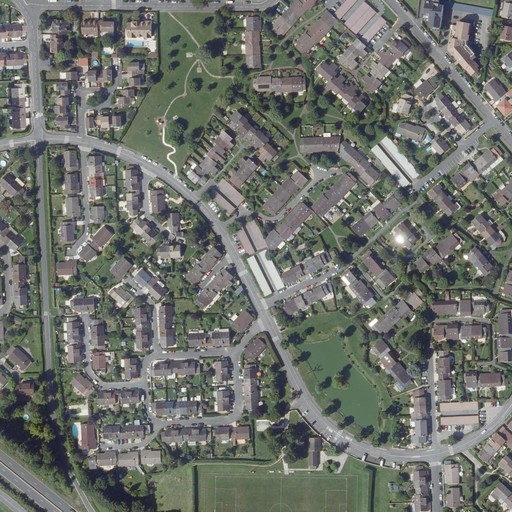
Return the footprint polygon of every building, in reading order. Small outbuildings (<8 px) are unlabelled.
[(308,9),(299,1),(298,0),(297,0),(290,9),(298,17),(301,15),(302,16),(308,9)] [(316,0),(299,0),(299,1),(308,9),(309,10),(314,5),(313,3),(316,0)] [(423,0),(423,7),(440,10),(441,0),(423,0)] [(444,9),(493,17),(495,9),(445,1),(444,9)] [(511,19),(511,3),(506,3),(504,11),(502,18),(511,19)] [(296,19),(298,17),(290,9),(281,18),(291,27),(298,20),(296,19)] [(327,15),(326,14),(321,19),(331,28),(338,21),(329,13),(327,15)] [(284,33),(285,33),(291,27),(281,18),(273,27),(274,28),(272,31),(279,37),(282,34),(282,35),(284,33)] [(318,26),(316,28),(324,36),(331,28),(321,19),(316,25),(318,26)] [(51,27),(54,27),(54,32),(53,32),(53,35),(61,35),(61,21),(52,21),(52,23),(51,23),(51,27)] [(61,21),(61,35),(63,35),(68,35),(68,28),(70,28),(69,21),(61,21)] [(98,37),(98,31),(98,21),(93,21),(93,22),(82,22),(81,34),(93,34),(93,37),(98,37)] [(114,23),(106,22),(102,22),(102,21),(98,21),(98,31),(102,31),(102,32),(108,32),(113,32),(114,32),(114,23)] [(145,21),(145,22),(138,22),(138,37),(144,36),(144,37),(152,37),(152,21),(145,21)] [(247,32),(259,32),(261,32),(260,24),(259,24),(259,21),(247,21),(247,32)] [(468,44),(468,40),(469,40),(470,34),(471,23),(460,21),(459,26),(454,25),(453,28),(450,49),(452,49),(456,54),(455,55),(467,69),(468,68),(474,75),(480,70),(478,68),(480,66),(475,60),(472,57),(475,55),(476,54),(468,44)] [(138,22),(132,22),(132,23),(128,23),(128,36),(129,37),(137,37),(138,37),(138,22)] [(4,30),(1,30),(1,38),(4,38),(4,37),(12,37),(11,25),(4,26),(4,30)] [(11,25),(12,37),(12,38),(15,37),(15,36),(21,36),(21,35),(26,35),(26,26),(21,26),(21,25),(11,25)] [(501,39),(511,41),(511,27),(504,26),(501,39)] [(312,29),(307,35),(316,42),(317,44),(324,36),(316,28),(313,30),(312,29)] [(259,32),(247,32),(246,32),(247,44),(258,43),(258,41),(260,40),(259,32)] [(316,42),(307,35),(306,33),(299,41),(300,42),(295,47),(303,54),(305,51),(306,53),(316,42)] [(63,35),(61,35),(53,35),(53,47),(52,47),(52,53),(63,53),(63,49),(66,49),(66,42),(63,42),(63,35)] [(391,43),(403,54),(406,56),(410,51),(408,49),(411,45),(404,38),(398,44),(394,41),(391,43)] [(364,49),(367,46),(358,39),(353,44),(366,56),(368,53),(364,49)] [(247,56),(260,56),(260,46),(258,47),(258,43),(247,44),(247,56)] [(398,59),(403,54),(391,43),(389,46),(393,49),(391,52),(398,59)] [(353,44),(348,50),(357,57),(359,54),(363,58),(366,56),(353,44)] [(357,57),(348,50),(344,55),(356,66),(358,63),(354,60),(357,57)] [(382,50),(380,52),(393,63),(395,65),(399,60),(398,59),(391,52),(389,51),(386,53),(382,50)] [(379,61),(381,62),(388,69),(393,63),(380,52),(378,55),(382,58),(379,61)] [(511,52),(503,60),(511,69),(511,67),(511,52)] [(6,53),(3,54),(3,62),(6,62),(6,66),(13,66),(12,54),(6,55),(6,53)] [(12,53),(12,54),(13,66),(23,65),(23,64),(27,64),(26,56),(23,56),(23,54),(17,54),(17,53),(12,53)] [(354,69),(356,66),(344,55),(339,61),(347,68),(350,65),(354,69)] [(247,68),(259,68),(259,65),(261,64),(260,56),(247,56),(247,68)] [(88,58),(78,58),(78,66),(88,66),(88,58)] [(336,65),(333,62),(329,67),(324,62),(317,70),(324,77),(336,65)] [(372,64),(373,65),(384,75),(385,74),(389,70),(388,69),(381,62),(378,65),(374,62),(372,64)] [(129,63),(129,67),(129,75),(140,75),(145,74),(145,70),(140,71),(140,63),(129,63)] [(324,77),(330,82),(334,77),(337,74),(334,71),(338,67),(336,65),(324,77)] [(371,73),(374,76),(379,81),(384,75),(373,65),(371,68),(374,70),(371,73)] [(101,81),(108,81),(112,81),(112,70),(104,70),(104,73),(100,74),(101,81)] [(89,82),(93,82),(101,81),(100,74),(97,74),(97,71),(89,71),(89,78),(89,82)] [(68,80),(70,80),(78,80),(78,72),(67,72),(67,80),(68,80)] [(130,87),(136,86),(141,86),(141,78),(140,75),(129,75),(130,83),(130,87)] [(334,77),(330,82),(327,85),(328,85),(333,89),(344,77),(341,75),(337,80),(334,77)] [(382,83),(379,81),(374,76),(371,78),(367,75),(365,77),(377,88),(382,83)] [(272,91),(271,79),(271,77),(261,78),(261,79),(258,79),(258,91),(272,91)] [(340,93),(345,87),(342,84),(346,79),(344,77),(333,89),(338,94),(340,93)] [(365,77),(362,80),(366,83),(364,86),(372,94),(377,88),(365,77)] [(299,80),(299,78),(292,79),(293,92),(303,91),(302,80),(299,80)] [(271,79),(272,91),(272,93),(282,92),(282,80),(278,80),(278,79),(271,79)] [(282,92),(293,92),(292,79),(285,79),(285,80),(282,80),(282,92)] [(425,98),(435,89),(434,89),(438,86),(432,79),(428,81),(427,80),(417,89),(418,90),(416,92),(421,99),(424,97),(425,98)] [(501,85),(500,86),(494,79),(485,87),(495,99),(494,100),(496,103),(504,96),(507,93),(501,85)] [(68,83),(67,83),(57,83),(58,91),(61,91),(61,95),(69,94),(68,86),(68,83)] [(23,84),(14,84),(15,88),(12,88),(12,99),(23,98),(25,98),(25,94),(23,94),(23,84)] [(346,85),(345,87),(340,93),(345,97),(355,86),(353,84),(349,87),(346,85)] [(345,97),(350,102),(355,96),(357,95),(354,92),(358,88),(356,85),(355,86),(345,97)] [(124,97),(131,97),(135,97),(134,90),(136,90),(136,86),(130,87),(127,87),(127,90),(124,90),(124,97)] [(407,116),(412,103),(411,102),(413,97),(403,93),(400,98),(402,99),(397,112),(407,116)] [(441,93),(434,99),(437,103),(444,97),(441,93)] [(58,98),(58,106),(67,106),(69,106),(69,102),(69,94),(61,95),(61,98),(58,98)] [(355,96),(350,102),(349,104),(354,108),(365,97),(362,94),(358,99),(355,96)] [(131,104),(131,97),(124,97),(120,98),(120,100),(120,109),(128,108),(128,104),(131,104)] [(354,108),(360,114),(366,107),(363,103),(367,99),(365,97),(354,108)] [(442,112),(443,112),(452,104),(445,97),(444,97),(437,103),(436,104),(440,108),(440,109),(442,112)] [(17,108),(25,108),(25,104),(24,105),(23,98),(12,99),(12,106),(17,105),(17,108)] [(505,116),(511,110),(511,107),(511,106),(508,102),(505,100),(498,106),(505,116)] [(449,120),(461,110),(459,108),(456,110),(455,109),(456,109),(452,104),(443,112),(447,116),(446,117),(449,120)] [(59,114),(59,118),(67,117),(67,110),(67,106),(58,106),(56,106),(56,114),(59,114)] [(25,111),(25,108),(17,108),(13,109),(13,112),(13,119),(24,119),(24,111),(25,111)] [(360,114),(354,108),(351,112),(357,117),(360,114)] [(463,108),(461,110),(449,120),(451,122),(456,127),(465,119),(460,114),(465,110),(463,108)] [(232,128),(243,116),(237,111),(230,118),(234,121),(230,126),(232,128)] [(110,117),(110,125),(113,124),(114,127),(122,127),(121,116),(117,117),(110,117)] [(241,129),(247,122),(249,121),(243,116),(232,128),(235,130),(238,127),(241,129)] [(69,129),(69,121),(68,117),(67,117),(59,118),(58,118),(58,125),(61,125),(61,129),(69,129)] [(98,117),(90,118),(86,118),(87,129),(95,128),(95,125),(98,125),(98,117)] [(110,128),(110,125),(110,117),(105,117),(98,117),(98,125),(102,125),(102,128),(110,128)] [(13,129),(25,128),(24,122),(26,122),(26,119),(24,119),(13,119),(13,129)] [(463,135),(471,127),(465,119),(456,127),(455,128),(457,130),(458,129),(463,135)] [(247,122),(241,129),(240,130),(243,133),(239,137),(242,139),(243,138),(253,127),(247,122)] [(421,141),(425,130),(422,128),(421,129),(406,124),(400,125),(397,133),(421,141)] [(250,140),(258,132),(253,127),(243,138),(245,140),(248,137),(250,140)] [(265,135),(259,130),(258,132),(252,139),(255,141),(251,145),(254,147),(265,135)] [(225,131),(220,137),(232,148),(234,145),(230,142),(233,139),(225,131)] [(267,143),(270,140),(265,135),(254,147),(256,150),(260,146),(262,148),(267,143)] [(384,144),(390,139),(387,136),(381,141),(384,144)] [(441,155),(449,148),(441,138),(440,139),(438,136),(429,144),(431,147),(432,145),(441,155)] [(215,142),(218,144),(223,149),(226,147),(230,150),(232,148),(220,137),(215,142)] [(315,152),(321,151),(321,150),(325,149),(324,138),(314,139),(315,152)] [(328,151),(339,150),(341,138),(324,138),(325,149),(328,149),(328,151)] [(301,139),(301,150),(307,150),(307,152),(315,152),(314,139),(301,139)] [(387,148),(393,142),(390,139),(384,144),(387,148)] [(342,155),(341,156),(347,161),(356,151),(345,141),(341,145),(341,146),(344,149),(340,153),(342,155)] [(389,150),(395,145),(393,142),(387,148),(389,150)] [(267,143),(262,148),(260,151),(263,154),(259,158),(262,160),(273,148),(267,143)] [(226,157),(223,154),(226,151),(223,149),(218,144),(213,149),(224,159),(226,157)] [(371,150),(371,151),(374,153),(380,148),(377,145),(371,150)] [(391,153),(397,148),(395,145),(389,150),(391,153)] [(482,157),(490,166),(493,169),(507,157),(497,146),(490,152),(489,150),(482,157)] [(271,161),(278,153),(273,148),(262,160),(264,162),(268,158),(271,161)] [(374,153),(376,156),(383,151),(380,148),(374,153)] [(394,156),(400,151),(397,148),(391,153),(394,156)] [(225,160),(224,159),(213,149),(208,155),(209,156),(216,162),(219,159),(223,163),(225,160)] [(77,166),(76,151),(65,151),(66,171),(79,170),(79,166),(77,166)] [(347,161),(352,167),(353,165),(356,167),(364,159),(356,151),(347,161)] [(376,156),(378,158),(379,159),(385,154),(383,151),(376,156)] [(403,154),(400,151),(394,156),(397,159),(403,154)] [(379,159),(379,160),(381,162),(388,156),(385,154),(379,159)] [(399,162),(405,157),(403,154),(397,159),(399,162)] [(91,166),(102,166),(105,166),(105,157),(102,157),(102,156),(91,157),(91,163),(89,163),(90,166),(91,166)] [(217,163),(216,162),(209,156),(204,161),(216,172),(219,170),(215,166),(217,163)] [(381,162),(384,165),(390,160),(388,156),(381,162)] [(260,164),(252,157),(247,162),(244,158),(241,161),(253,171),(260,164)] [(399,162),(402,165),(408,160),(405,157),(399,162)] [(480,175),(490,166),(482,157),(476,162),(476,163),(473,167),(480,175)] [(362,176),(370,167),(371,166),(364,159),(356,167),(358,170),(357,171),(362,176)] [(386,168),(393,163),(390,160),(384,165),(386,168)] [(408,160),(402,165),(404,168),(410,163),(409,161),(408,160)] [(210,171),(214,175),(216,172),(204,161),(199,167),(206,173),(208,174),(210,171)] [(256,174),(253,171),(241,161),(239,163),(243,167),(240,169),(248,177),(251,179),(256,174)] [(389,171),(395,166),(393,163),(386,168),(389,171)] [(410,163),(404,168),(407,171),(413,166),(410,163)] [(206,173),(199,167),(198,165),(193,171),(194,171),(205,182),(208,179),(204,176),(206,173)] [(472,182),(480,175),(473,167),(471,168),(469,165),(463,171),(471,180),(472,182)] [(102,173),(102,166),(91,166),(91,174),(90,174),(90,177),(99,177),(98,174),(102,173)] [(391,174),(398,169),(395,166),(389,171),(391,174)] [(413,166),(407,171),(409,174),(416,169),(413,166)] [(370,167),(362,176),(361,177),(368,183),(369,182),(372,185),(380,176),(370,167)] [(243,182),(248,177),(240,169),(238,173),(234,169),(232,172),(243,182)] [(394,177),(400,172),(398,169),(391,174),(392,174),(394,177)] [(416,169),(409,174),(412,177),(418,172),(416,169)] [(127,181),(138,180),(139,180),(139,176),(137,176),(137,170),(127,170),(127,181)] [(196,184),(196,183),(199,180),(203,184),(205,182),(194,171),(188,177),(196,184)] [(460,189),(471,180),(463,171),(455,177),(457,179),(454,182),(460,189)] [(230,180),(239,188),(243,182),(232,172),(229,174),(233,177),(230,180)] [(301,188),(306,183),(305,181),(307,179),(299,172),(291,179),(300,187),(301,188)] [(403,174),(400,172),(394,177),(397,180),(403,174)] [(415,180),(417,178),(421,175),(418,172),(412,177),(415,180)] [(357,180),(349,173),(345,177),(344,175),(339,181),(349,190),(356,182),(355,182),(357,180)] [(8,174),(1,182),(5,187),(8,190),(16,181),(8,174)] [(67,194),(80,193),(80,190),(78,190),(77,174),(66,175),(67,194)] [(399,183),(406,178),(403,174),(397,180),(399,183)] [(390,177),(396,184),(398,182),(392,175),(390,177)] [(92,187),(103,187),(103,180),(99,180),(99,177),(90,177),(90,180),(92,180),(92,187)] [(19,178),(16,181),(23,187),(26,185),(19,178)] [(226,181),(223,178),(218,184),(220,187),(226,181)] [(300,187),(291,179),(290,178),(282,187),(291,195),(293,192),(294,194),(300,187)] [(399,183),(402,186),(408,180),(406,178),(399,183)] [(138,187),(138,180),(127,181),(128,191),(131,190),(140,190),(139,187),(138,187)] [(408,180),(402,186),(404,189),(411,183),(408,180)] [(15,196),(16,195),(20,198),(26,191),(22,188),(23,187),(16,181),(8,190),(10,192),(11,192),(15,196)] [(342,198),(349,190),(339,181),(334,186),(335,187),(333,190),(342,198)] [(434,198),(445,189),(444,188),(441,190),(437,186),(429,193),(434,198)] [(103,187),(92,187),(90,187),(90,191),(92,191),(92,197),(103,196),(103,187)] [(290,198),(289,197),(291,195),(282,187),(273,196),(283,205),(290,198)] [(503,191),(500,189),(498,190),(508,201),(511,196),(511,194),(506,188),(503,191)] [(216,191),(214,189),(208,195),(211,197),(216,191)] [(445,189),(434,198),(439,205),(447,198),(444,194),(447,192),(445,189)] [(139,200),(139,193),(140,193),(140,190),(131,190),(131,193),(128,193),(128,201),(139,200)] [(325,196),(334,204),(335,206),(342,198),(333,190),(331,192),(330,190),(325,196)] [(508,201),(498,190),(497,192),(499,194),(494,198),(501,206),(508,201)] [(213,199),(219,193),(216,191),(211,197),(213,199)] [(165,211),(164,192),(151,192),(151,196),(153,196),(154,212),(165,211)] [(215,201),(221,195),(219,193),(213,199),(215,201)] [(221,195),(215,201),(218,203),(223,197),(221,195)] [(334,204),(325,196),(323,195),(316,203),(318,204),(313,209),(321,216),(323,214),(324,215),(334,204)] [(396,207),(400,203),(393,195),(383,204),(391,213),(397,208),(396,207)] [(277,212),(283,205),(273,196),(265,205),(274,213),(276,211),(277,212)] [(81,217),(81,212),(79,212),(78,197),(67,198),(68,217),(81,217)] [(453,199),(451,201),(447,198),(439,205),(444,210),(454,201),(453,199)] [(140,200),(139,200),(128,201),(128,211),(130,211),(130,215),(138,215),(138,210),(139,210),(139,204),(140,204),(140,200)] [(454,201),(444,210),(449,216),(457,209),(458,210),(461,208),(461,207),(457,202),(456,203),(454,201)] [(384,219),(391,213),(383,204),(382,203),(374,210),(380,218),(382,216),(384,219)] [(105,220),(104,206),(93,207),(93,220),(95,220),(95,223),(103,223),(103,220),(105,220)] [(298,207),(292,214),(302,223),(311,214),(302,206),(300,208),(298,207)] [(377,223),(376,221),(380,218),(374,210),(363,219),(371,228),(377,223)] [(172,233),(178,233),(178,226),(180,226),(179,213),(168,214),(168,227),(170,227),(170,230),(172,230),(172,233)] [(288,222),(286,224),(294,232),(302,223),(292,214),(286,220),(288,222)] [(472,222),(478,228),(488,219),(486,217),(484,219),(480,215),(472,222)] [(150,227),(147,224),(146,225),(141,221),(141,222),(138,219),(132,225),(142,235),(150,227)] [(352,228),(359,236),(363,232),(364,234),(371,228),(363,219),(352,228)] [(488,219),(478,228),(482,233),(490,226),(487,222),(489,220),(488,219)] [(74,241),(73,225),(75,225),(75,222),(61,222),(62,242),(74,241)] [(408,229),(402,223),(394,230),(398,234),(396,236),(397,238),(408,229)] [(276,231),(285,239),(286,241),(294,232),(286,224),(283,226),(282,225),(276,231)] [(488,240),(498,231),(497,229),(494,231),(490,226),(482,233),(488,240)] [(102,248),(101,247),(113,234),(104,227),(92,239),(94,241),(91,243),(98,249),(100,250),(102,248)] [(159,238),(155,235),(156,234),(151,230),(152,229),(150,227),(142,235),(149,241),(150,241),(154,244),(159,238)] [(9,229),(7,232),(0,238),(3,240),(4,239),(9,244),(16,236),(9,229)] [(399,240),(401,238),(405,242),(413,235),(408,229),(397,238),(399,240)] [(278,247),(285,239),(276,231),(275,230),(269,236),(271,237),(267,242),(267,244),(269,246),(274,251),(278,247)] [(505,243),(506,238),(502,233),(500,232),(498,231),(488,240),(492,245),(493,245),(495,247),(498,247),(499,248),(505,243)] [(451,235),(445,241),(452,250),(463,241),(457,234),(453,237),(451,235)] [(408,251),(415,246),(414,244),(418,241),(413,235),(405,242),(408,246),(406,248),(408,251)] [(16,236),(9,244),(8,245),(11,247),(12,246),(16,251),(24,243),(16,236)] [(438,247),(439,248),(435,251),(442,259),(452,250),(445,241),(438,247)] [(98,249),(91,243),(89,245),(88,244),(79,254),(88,262),(96,252),(95,251),(98,249)] [(171,257),(181,257),(181,246),(175,246),(174,244),(171,245),(171,257)] [(171,245),(167,245),(167,246),(161,247),(161,248),(158,248),(158,256),(162,256),(161,258),(171,257),(171,245)] [(217,260),(222,254),(214,247),(207,254),(215,261),(216,262),(218,260),(217,260)] [(484,256),(475,247),(467,254),(473,262),(471,263),(473,265),(484,256)] [(434,265),(442,259),(435,251),(433,253),(431,250),(425,255),(433,264),(434,265)] [(338,258),(334,251),(329,253),(333,260),(338,258)] [(364,262),(370,269),(379,261),(370,251),(363,257),(366,261),(364,262)] [(332,261),(328,253),(321,257),(320,256),(313,260),(318,269),(325,265),(324,264),(332,261)] [(209,270),(211,267),(215,261),(207,254),(203,260),(205,262),(203,265),(209,270)] [(422,273),(433,264),(425,255),(419,261),(420,262),(415,266),(422,273)] [(484,256),(473,265),(475,267),(477,266),(480,270),(489,263),(484,256)] [(14,276),(16,275),(26,275),(26,265),(26,257),(20,257),(21,265),(15,266),(15,272),(14,272),(14,276)] [(122,277),(132,265),(124,258),(111,272),(121,280),(123,278),(122,277)] [(308,275),(311,273),(311,272),(318,269),(313,260),(306,263),(307,265),(304,266),(308,275)] [(58,275),(77,274),(77,261),(73,262),(73,263),(57,264),(58,275)] [(376,276),(377,274),(380,278),(388,272),(379,261),(370,269),(376,276)] [(489,263),(480,270),(483,273),(481,275),(483,277),(494,268),(489,262),(489,263)] [(202,277),(207,271),(207,272),(209,270),(203,265),(201,267),(199,264),(193,270),(202,277)] [(297,279),(305,275),(305,276),(308,275),(304,266),(301,267),(300,266),(293,270),(297,279)] [(342,278),(349,286),(357,279),(359,277),(351,267),(344,273),(346,275),(342,278)] [(147,288),(153,281),(151,279),(152,278),(142,269),(134,278),(144,287),(145,286),(147,288)] [(218,276),(219,277),(227,284),(234,277),(231,274),(226,270),(225,269),(221,274),(220,273),(218,276)] [(202,278),(202,277),(193,270),(187,277),(195,284),(199,280),(200,281),(202,278)] [(293,270),(286,273),(286,274),(283,275),(287,283),(290,281),(291,282),(297,279),(293,270)] [(379,282),(384,289),(395,280),(388,272),(380,278),(382,280),(379,282)] [(15,282),(15,285),(23,285),(23,282),(25,282),(27,282),(26,275),(16,275),(16,282),(15,282)] [(219,286),(222,289),(227,284),(219,277),(214,282),(213,281),(211,283),(217,289),(219,286)] [(156,278),(153,281),(147,288),(150,290),(149,291),(159,300),(160,299),(162,301),(165,298),(163,296),(167,292),(163,288),(158,284),(157,283),(159,281),(156,278)] [(360,284),(357,279),(349,286),(358,296),(367,289),(361,282),(360,284)] [(213,299),(218,294),(215,291),(217,289),(211,283),(209,286),(210,286),(205,292),(213,299)] [(334,291),(333,290),(330,283),(323,287),(322,286),(315,290),(320,299),(327,296),(327,295),(333,291),(334,291)] [(25,285),(23,285),(15,285),(15,288),(16,288),(16,295),(27,295),(27,288),(25,288),(25,285)] [(241,286),(234,290),(236,295),(244,290),(241,286)] [(127,308),(134,299),(132,297),(131,298),(119,287),(112,295),(127,308)] [(377,303),(371,296),(372,295),(367,289),(358,296),(369,309),(371,308),(377,303)] [(420,289),(405,302),(412,311),(419,305),(417,304),(422,300),(420,298),(424,295),(420,289)] [(305,294),(309,303),(311,306),(314,304),(313,302),(320,299),(315,290),(308,293),(308,292),(305,294)] [(206,306),(213,299),(205,292),(204,291),(202,294),(203,294),(198,299),(199,299),(196,303),(203,309),(206,306)] [(306,304),(309,303),(305,294),(302,295),(302,296),(294,300),(299,309),(307,306),(306,304)] [(17,305),(27,305),(28,305),(27,295),(16,295),(15,295),(15,299),(17,299),(17,305)] [(85,312),(85,299),(76,300),(75,300),(71,301),(72,308),(75,308),(75,311),(82,310),(82,312),(85,312)] [(85,312),(89,311),(89,310),(95,310),(94,299),(85,299),(85,312)] [(299,309),(294,300),(288,303),(288,304),(285,305),(289,313),(292,312),(292,313),(299,309)] [(403,300),(396,307),(402,315),(403,316),(404,318),(412,311),(405,302),(403,300)] [(461,312),(464,312),(464,315),(472,315),(471,303),(471,301),(461,302),(461,312)] [(438,315),(446,314),(446,302),(433,303),(433,313),(438,313),(438,315)] [(461,302),(448,302),(446,302),(446,314),(456,314),(456,312),(461,312),(461,302)] [(471,303),(472,315),(480,315),(480,313),(485,313),(490,313),(490,307),(485,307),(485,302),(471,303)] [(160,317),(161,317),(172,317),(172,306),(161,307),(161,314),(160,314),(160,317)] [(402,315),(396,307),(385,316),(393,325),(400,319),(398,318),(402,315)] [(136,318),(147,318),(149,317),(149,314),(147,314),(147,308),(136,308),(136,318)] [(233,324),(242,333),(244,330),(254,318),(246,310),(240,316),(235,322),(233,324)] [(502,315),(499,315),(500,324),(511,324),(511,318),(511,317),(511,310),(501,310),(502,315)] [(385,329),(386,331),(393,325),(385,316),(374,325),(381,333),(385,329)] [(68,331),(80,330),(80,327),(79,327),(79,322),(77,322),(77,317),(69,318),(70,322),(68,322),(68,331)] [(160,327),(169,326),(169,323),(173,323),(172,317),(161,317),(161,324),(160,324),(160,327)] [(148,324),(147,318),(136,318),(137,324),(141,324),(141,327),(149,327),(149,324),(148,324)] [(95,320),(96,326),(93,326),(93,332),(92,332),(92,336),(104,335),(103,320),(95,320)] [(503,338),(511,337),(511,331),(511,324),(500,324),(500,332),(503,332),(503,338)] [(173,336),(173,329),(169,329),(169,326),(160,327),(160,330),(162,330),(162,337),(173,336)] [(435,339),(449,338),(448,326),(439,326),(439,328),(434,328),(435,339)] [(456,329),(456,326),(448,326),(449,338),(449,340),(459,339),(459,329),(456,329)] [(472,326),(464,327),(464,329),(459,329),(459,339),(473,339),(472,326)] [(481,328),(481,326),(472,326),(473,339),(487,338),(486,328),(481,328)] [(148,330),(149,330),(149,327),(141,327),(141,331),(137,331),(137,338),(148,338),(148,330)] [(80,339),(80,330),(68,331),(69,339),(73,339),(73,342),(81,342),(81,339),(80,339)] [(213,344),(221,344),(220,333),(210,333),(210,334),(210,337),(210,346),(213,346),(213,344)] [(224,344),(230,344),(230,333),(220,333),(221,344),(221,345),(224,345),(224,344)] [(200,345),(199,334),(189,335),(190,345),(196,345),(197,346),(200,346),(200,345)] [(210,346),(210,337),(207,337),(207,334),(199,334),(200,345),(207,345),(207,346),(210,346)] [(95,349),(106,349),(106,346),(104,346),(104,335),(92,336),(93,340),(94,340),(94,346),(95,346),(95,349)] [(173,336),(162,337),(160,337),(161,341),(162,341),(162,347),(174,346),(173,336)] [(150,337),(148,338),(137,338),(138,348),(149,348),(148,341),(150,341),(150,337)] [(499,349),(511,348),(511,347),(511,337),(503,338),(503,339),(498,339),(499,349)] [(267,346),(258,338),(247,349),(246,348),(244,351),(254,360),(267,346)] [(69,354),(81,353),(80,345),(81,345),(81,342),(73,342),(73,346),(69,346),(69,354)] [(391,351),(385,344),(383,346),(380,342),(373,348),(382,359),(391,351)] [(23,370),(31,361),(32,361),(18,348),(17,348),(14,346),(8,353),(11,355),(10,356),(21,367),(20,368),(23,371),(23,370)] [(511,348),(499,349),(499,356),(501,356),(502,362),(511,362),(511,348)] [(387,368),(395,361),(393,360),(396,357),(391,351),(382,359),(380,360),(387,368)] [(103,355),(103,352),(95,352),(95,356),(94,356),(95,369),(106,368),(105,355),(103,355)] [(82,353),(81,353),(69,354),(70,363),(81,362),(81,357),(82,357),(82,353)] [(448,354),(440,354),(440,358),(439,358),(439,366),(450,366),(450,358),(449,358),(448,354)] [(126,369),(138,368),(138,365),(137,365),(136,359),(126,359),(126,369)] [(33,363),(31,361),(23,370),(25,372),(33,363)] [(185,362),(185,363),(186,374),(201,373),(201,363),(195,364),(195,362),(190,363),(190,361),(185,362)] [(217,372),(229,371),(229,368),(228,368),(228,361),(217,362),(217,372)] [(405,371),(399,364),(397,365),(395,361),(387,368),(396,378),(405,371)] [(173,373),(176,373),(175,362),(172,362),(172,363),(165,364),(165,375),(173,375),(173,373)] [(175,362),(176,373),(179,373),(180,374),(186,374),(185,363),(179,363),(179,362),(175,362)] [(165,375),(165,363),(161,363),(161,364),(155,365),(156,376),(165,375)] [(439,377),(449,377),(449,374),(450,374),(450,366),(439,366),(440,374),(439,374),(439,377)] [(137,378),(137,372),(138,372),(138,368),(126,369),(126,379),(137,378)] [(244,379),(246,379),(257,379),(257,368),(245,369),(246,375),(244,375),(244,379)] [(228,375),(230,375),(229,371),(217,372),(218,382),(229,381),(228,375)] [(405,389),(412,383),(409,379),(411,377),(405,371),(396,378),(405,389)] [(8,381),(0,373),(0,388),(1,389),(8,381)] [(478,387),(477,377),(474,377),(474,373),(464,374),(465,381),(467,381),(467,387),(478,387)] [(93,387),(94,386),(91,383),(90,384),(79,374),(71,382),(86,395),(86,394),(88,396),(95,389),(93,387)] [(482,375),(482,377),(477,377),(478,387),(491,386),(491,374),(482,375)] [(505,379),(505,376),(500,376),(500,374),(491,374),(491,386),(505,386),(505,379)] [(440,389),(451,388),(451,380),(449,380),(449,377),(439,377),(439,380),(440,381),(440,389)] [(254,386),(258,385),(257,379),(246,379),(246,386),(245,386),(245,389),(254,389),(254,386)] [(35,394),(34,383),(21,384),(21,385),(15,385),(15,394),(21,393),(21,395),(35,394)] [(451,400),(450,396),(451,396),(451,388),(440,389),(441,397),(442,397),(442,400),(451,400)] [(258,392),(254,392),(254,389),(245,389),(245,393),(246,393),(247,400),(258,399),(258,392)] [(129,391),(129,392),(129,403),(140,403),(139,392),(132,392),(133,390),(129,391)] [(424,390),(420,390),(416,391),(416,398),(415,398),(415,406),(426,406),(426,398),(425,398),(424,390)] [(115,391),(115,393),(108,393),(109,404),(116,404),(115,400),(119,400),(118,391),(115,391)] [(122,391),(118,391),(119,400),(122,400),(122,403),(129,403),(129,392),(122,392),(122,391)] [(219,402),(231,401),(231,398),(229,398),(229,391),(218,392),(219,402)] [(109,404),(108,393),(108,392),(104,392),(104,393),(98,393),(99,404),(109,404)] [(258,399),(247,400),(245,400),(246,403),(247,403),(247,409),(259,409),(258,399)] [(178,405),(178,415),(181,414),(181,413),(188,413),(187,401),(180,402),(180,405),(178,405)] [(203,412),(202,403),(202,401),(187,401),(188,413),(188,414),(192,414),(192,412),(203,412)] [(219,411),(230,411),(230,404),(231,404),(231,401),(219,402),(219,411)] [(166,403),(167,414),(174,413),(174,415),(178,415),(178,405),(174,406),(174,402),(166,403)] [(167,415),(167,414),(166,403),(157,403),(157,414),(162,414),(162,415),(167,415)] [(416,417),(428,417),(427,414),(426,414),(426,406),(415,406),(416,414),(412,414),(412,418),(416,417)] [(416,429),(427,429),(427,420),(428,420),(428,417),(416,417),(412,418),(412,421),(416,421),(416,429)] [(95,445),(94,424),(82,424),(83,449),(96,449),(96,445),(95,445)] [(134,426),(135,437),(135,438),(139,438),(139,437),(144,436),(144,433),(148,433),(148,425),(134,426)] [(124,430),(121,430),(121,426),(114,427),(114,438),(121,437),(121,439),(125,439),(124,430)] [(128,437),(135,437),(134,426),(127,426),(127,430),(124,430),(125,439),(128,439),(128,437)] [(114,439),(114,438),(114,427),(104,427),(104,438),(111,438),(111,439),(114,439)] [(236,429),(233,429),(233,438),(237,438),(237,439),(250,438),(249,427),(236,428),(236,429)] [(500,436),(505,430),(505,429),(503,427),(497,433),(498,434),(500,436)] [(190,441),(197,441),(196,430),(189,430),(189,428),(186,429),(186,438),(190,438),(190,441)] [(196,428),(196,430),(197,441),(212,440),(212,429),(201,429),(201,428),(196,428)] [(233,438),(233,429),(230,430),(230,428),(216,429),(217,440),(230,439),(230,438),(233,438)] [(177,442),(176,430),(176,429),(172,429),(172,431),(166,431),(166,432),(162,432),(162,442),(166,441),(167,442),(177,442)] [(183,438),(186,438),(186,429),(182,429),(182,430),(176,430),(177,442),(183,442),(183,438)] [(426,439),(426,436),(427,436),(427,429),(416,429),(417,436),(413,436),(413,440),(414,440),(414,444),(426,443),(426,439)] [(502,438),(500,436),(498,434),(493,440),(503,449),(505,447),(502,445),(506,441),(504,440),(502,438)] [(321,438),(309,438),(310,466),(311,466),(311,469),(317,469),(317,466),(318,466),(317,451),(321,451),(321,438)] [(496,452),(499,449),(501,451),(503,449),(493,440),(488,445),(496,452)] [(496,452),(488,445),(483,450),(494,459),(498,454),(496,452)] [(486,463),(490,460),(492,462),(494,459),(483,450),(478,456),(486,463)] [(142,463),(162,462),(161,452),(146,452),(146,451),(141,451),(142,463)] [(117,464),(116,452),(112,452),(112,453),(96,454),(97,457),(93,457),(93,459),(90,459),(90,468),(97,468),(97,465),(117,464)] [(120,465),(139,465),(139,452),(135,452),(135,454),(119,454),(120,465)] [(508,454),(504,459),(499,465),(505,470),(511,462),(508,458),(510,456),(508,454)] [(446,470),(447,470),(448,485),(459,484),(458,465),(446,466),(446,470)] [(415,472),(415,482),(427,481),(427,478),(426,478),(426,472),(424,472),(424,467),(416,467),(416,472),(415,472)] [(426,489),(426,481),(415,482),(416,492),(428,492),(428,489),(426,489)] [(498,499),(507,490),(501,484),(494,492),(498,495),(496,498),(498,499)] [(447,509),(454,508),(458,508),(460,508),(459,489),(447,489),(448,505),(447,505),(447,509)] [(505,502),(511,494),(507,490),(498,499),(499,501),(501,499),(505,502)] [(428,495),(428,492),(416,492),(416,503),(427,502),(427,495),(428,495)] [(416,511),(427,511),(428,511),(427,506),(429,506),(429,502),(427,502),(416,503),(416,511)]
